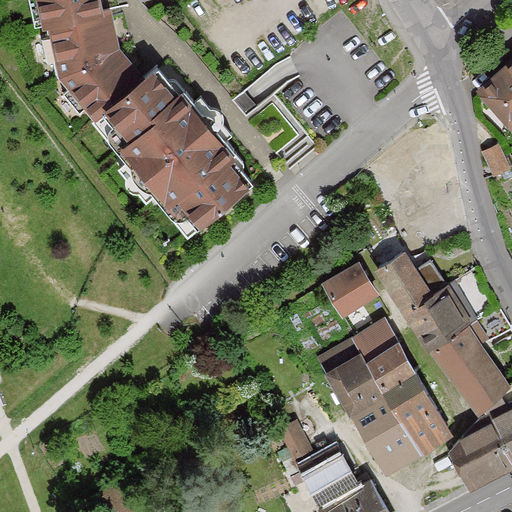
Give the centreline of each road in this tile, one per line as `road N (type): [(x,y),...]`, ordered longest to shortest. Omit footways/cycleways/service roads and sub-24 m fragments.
road 1 (residential): [(366,256),(465,413),(444,450),(402,482),(409,511)]
road 2 (unclassified): [(511,292),(476,202),(463,124),(434,39)]
